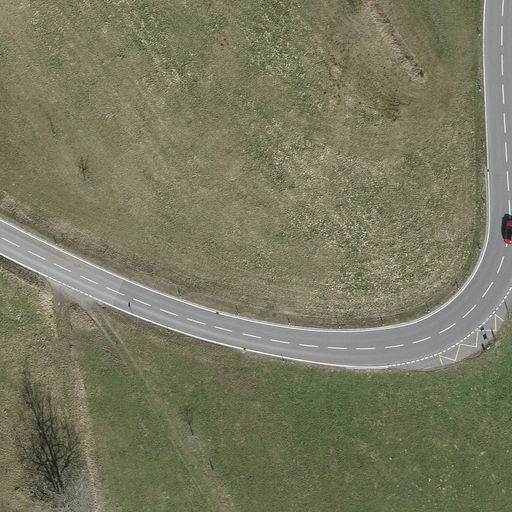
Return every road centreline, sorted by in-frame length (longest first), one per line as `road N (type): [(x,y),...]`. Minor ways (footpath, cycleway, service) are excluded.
road 1 (secondary): [(0,236),(130,297),(252,336),(362,349),(443,332),(489,291),(507,245),(504,0)]
road 2 (track): [(90,511),(59,311),(67,270),(219,511)]
